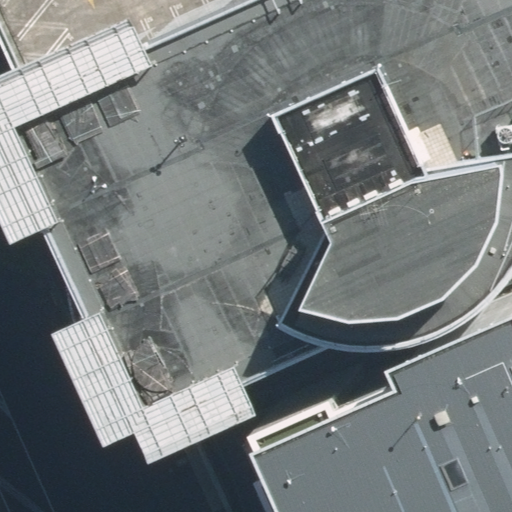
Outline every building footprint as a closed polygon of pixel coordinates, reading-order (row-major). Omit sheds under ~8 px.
[(9,0),(41,75),(208,0),(9,0)] [(511,0),(208,0),(41,75),(131,272),(173,363),(183,385),(372,303),(408,308),(434,306),(461,299),(498,284),(511,271),(511,0)] [(141,421),(183,385),(173,363),(131,272),(77,278),(78,294),(83,312),(90,332),(98,352),(111,378),(126,402),(141,421)] [(434,342),(294,403),(341,511),(511,511),(511,289),(427,326),(434,342)] [(341,511),(294,403),(282,408),(279,403),(189,439),(217,505),(242,496),(247,510),(240,511),(341,511)]
